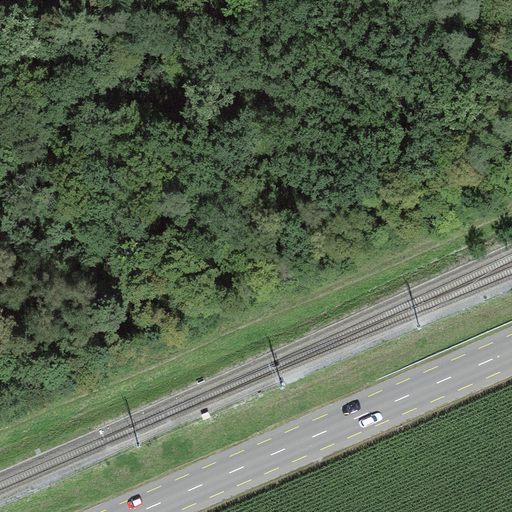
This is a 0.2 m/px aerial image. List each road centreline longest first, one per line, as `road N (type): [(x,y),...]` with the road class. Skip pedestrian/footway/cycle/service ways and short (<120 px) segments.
road 1 (track): [(511,217),(0,427)]
road 2 (primary): [(511,351),(140,511)]
